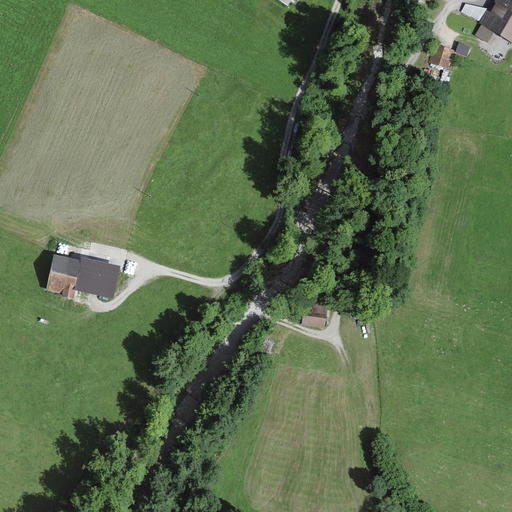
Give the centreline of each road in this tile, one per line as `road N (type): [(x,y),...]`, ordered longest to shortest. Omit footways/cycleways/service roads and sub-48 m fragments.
road 1 (track): [(219,284),(289,325),(317,334),(334,326),(380,235),(390,108),(448,0)]
road 2 (track): [(219,284),(83,258),(0,226)]
